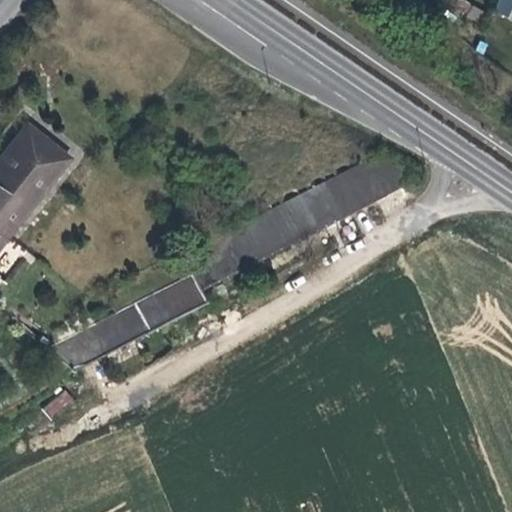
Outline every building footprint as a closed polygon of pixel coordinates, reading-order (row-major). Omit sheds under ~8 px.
[(466,16),(481,23),(486,13),(471,6),(466,16)] [(0,188),(27,210),(68,159),(24,124),(1,153),(0,154),(0,188)] [(181,257),(190,274),(200,292),(415,179),(381,151),(181,257)] [(0,243),(27,210),(0,188),(0,243)] [(205,302),(200,292),(190,274),(44,349),(71,371),(205,302)] [(66,389),(42,407),(52,421),(76,403),(66,389)]
